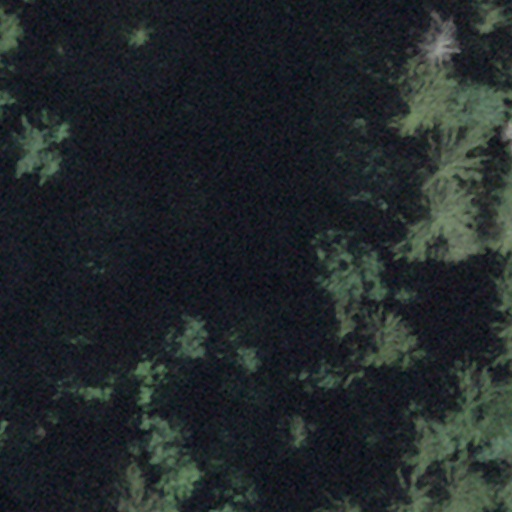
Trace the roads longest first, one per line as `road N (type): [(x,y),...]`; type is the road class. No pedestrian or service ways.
road 1 (track): [(202,0),(203,77),(182,97),(0,62)]
road 2 (track): [(0,214),(22,227),(42,257),(42,287),(22,317),(0,317)]
